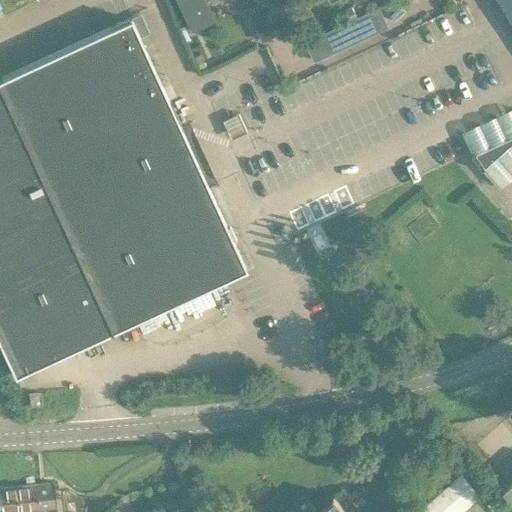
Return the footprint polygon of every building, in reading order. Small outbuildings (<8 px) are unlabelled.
[(178,0),(192,30),(216,19),(206,0),(178,0)] [(511,0),(499,0),(511,18),(511,0)] [(262,39),(279,32),(266,4),(250,12),(262,39)] [(275,22),(283,18),(277,4),(269,8),(275,22)] [(352,6),(344,9),(350,21),(357,17),(352,6)] [(315,59),(387,26),(378,7),(357,17),(350,21),(306,41),(315,59)] [(129,17),(0,76),(0,344),(13,374),(245,267),(129,17)] [(200,69),(206,66),(201,53),(195,56),(200,69)] [(482,170),(511,142),(511,136),(472,155),(472,156),(476,155),(484,167),(481,169),(482,170)] [(29,405),(41,403),(40,392),(28,393),(29,405)] [(462,511),(481,495),(462,473),(417,511),(462,511)] [(40,511),(40,508),(56,506),(53,482),(15,486),(18,511),(28,510),(28,511),(40,511)] [(384,511),(394,511),(410,498),(397,483),(376,501),(384,511)] [(9,511),(18,511),(15,486),(0,487),(0,511),(9,511)] [(493,511),(507,511),(511,508),(499,493),(487,504),(493,511)] [(347,511),(333,496),(319,508),(306,494),(285,511),(347,511)]
